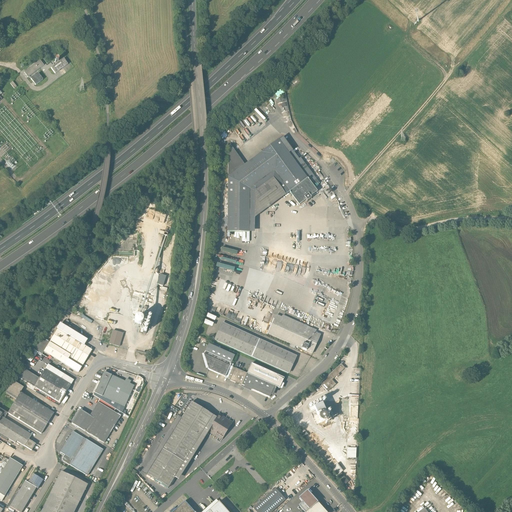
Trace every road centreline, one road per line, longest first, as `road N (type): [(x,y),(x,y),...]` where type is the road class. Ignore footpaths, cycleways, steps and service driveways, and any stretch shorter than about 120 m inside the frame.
road 1 (motorway): [(0,265),(224,88),(312,0)]
road 2 (motorway): [(294,0),(217,76),(0,247)]
road 3 (tertiary): [(192,0),(204,208),(193,290),(166,374)]
road 4 (unclassified): [(266,416),(322,366),(352,313),(356,225),(333,178)]
road 5 (track): [(511,4),(344,195)]
road 6 (residential): [(166,374),(100,363),(44,459),(16,453)]
road 7 (track): [(356,225),(374,218),(411,229),(511,218)]
road 8 (tertiary): [(166,374),(99,511)]
road 9 (tertiary): [(266,416),(349,507)]
